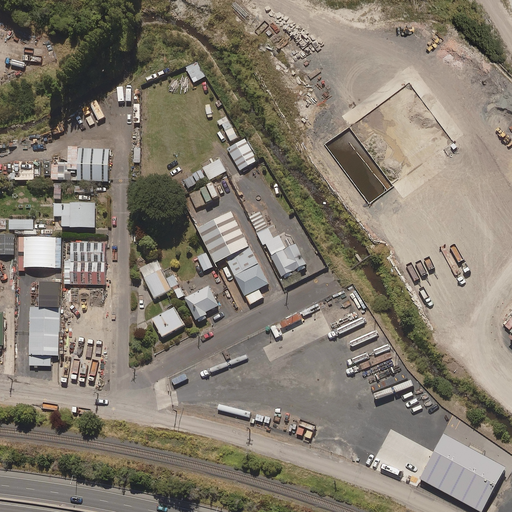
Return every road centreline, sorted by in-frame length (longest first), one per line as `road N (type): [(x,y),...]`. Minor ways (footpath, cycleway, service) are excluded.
road 1 (unclassified): [(273,0),(354,39),(415,55),(511,188)]
road 2 (residential): [(122,389),(123,151)]
road 3 (residential): [(122,389),(329,282)]
road 4 (motorway): [(0,486),(155,511)]
road 5 (residential): [(0,389),(122,408),(122,389)]
